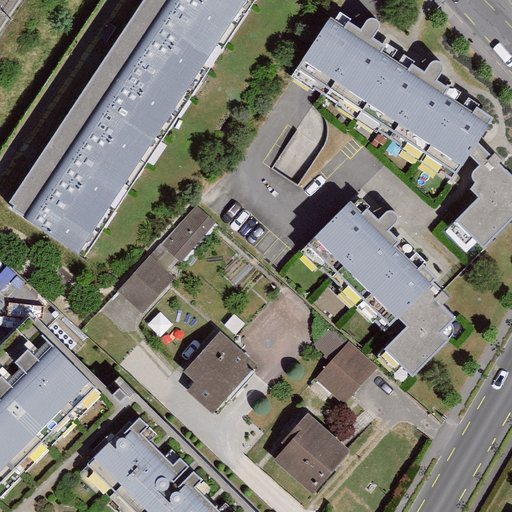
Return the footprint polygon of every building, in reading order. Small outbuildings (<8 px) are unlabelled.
[(158,0),(16,212),(78,253),(247,0),(158,0)] [(335,22),(300,77),(464,182),(493,149),(502,127),(335,22)] [(480,196),(454,227),(484,253),(511,219),(511,164),(493,149),(464,182),(480,196)] [(357,202),(311,255),(402,333),(384,354),(418,384),(482,311),(357,202)] [(221,225),(201,207),(162,247),(182,266),(221,225)] [(153,260),(117,298),(142,321),(177,283),(153,260)] [(0,357),(0,502),(111,395),(38,320),(0,357)] [(191,389),(215,411),(259,364),(224,331),(189,369),(201,379),(191,389)] [(348,343),(316,383),(348,408),(379,368),(348,343)] [(259,511),(144,405),(80,474),(120,511),(259,511)] [(311,414),(273,464),(315,496),(354,446),(311,414)]
